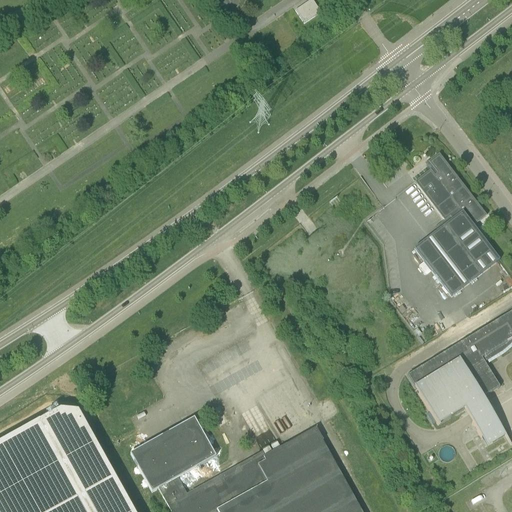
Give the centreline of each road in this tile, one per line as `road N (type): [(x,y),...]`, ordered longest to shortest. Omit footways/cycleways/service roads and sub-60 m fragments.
road 1 (tertiary): [(0,391),(412,86)]
road 2 (tertiary): [(395,62),(200,209),(0,344)]
road 3 (unclassified): [(511,212),(412,86)]
road 4 (unknown): [(200,354),(260,313),(223,247)]
road 5 (tertiary): [(412,86),(511,9)]
